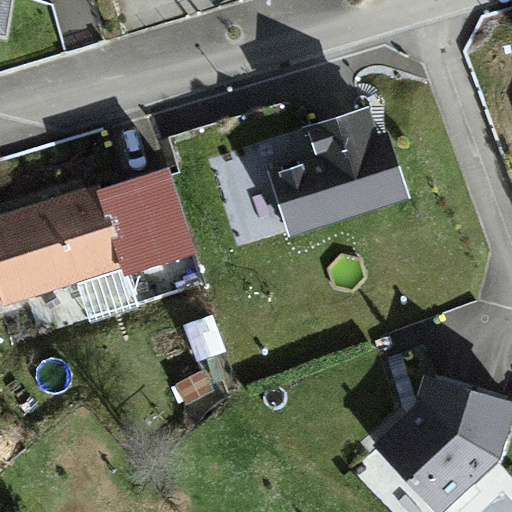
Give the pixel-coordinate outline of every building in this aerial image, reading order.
[(374,146),(364,114),(310,130),(321,164),(272,179),(289,233),(406,196),(393,156),(379,161),(374,146)] [(381,144),(374,146),(379,161),(393,156),(389,142),(381,144)] [(166,170),(101,192),(126,268),(128,276),(194,254),(166,170)] [(126,268),(101,192),(99,187),(34,208),(0,219),(0,296),(4,308),(126,268)] [(194,254),(128,276),(139,307),(204,285),(194,254)] [(419,411),(378,450),(435,511),(437,511),(495,459),(511,406),(473,394),(429,381),(419,411)]
